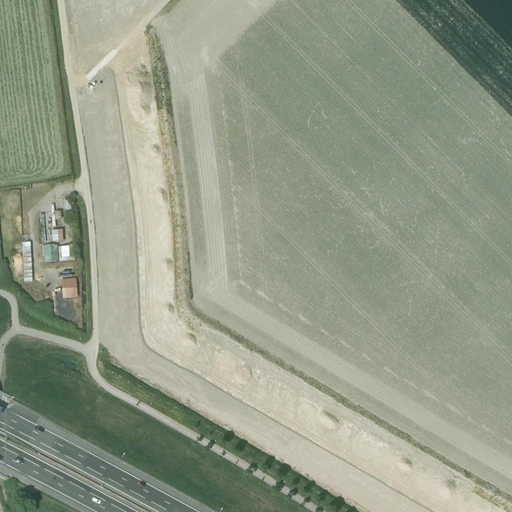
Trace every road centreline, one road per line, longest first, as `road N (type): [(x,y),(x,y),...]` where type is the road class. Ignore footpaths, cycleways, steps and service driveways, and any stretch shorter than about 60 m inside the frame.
road 1 (unclassified): [(94,336),(90,231),(60,0)]
road 2 (motorway): [(182,511),(0,414)]
road 3 (track): [(72,88),(163,0)]
road 4 (motorway): [(0,454),(109,511)]
